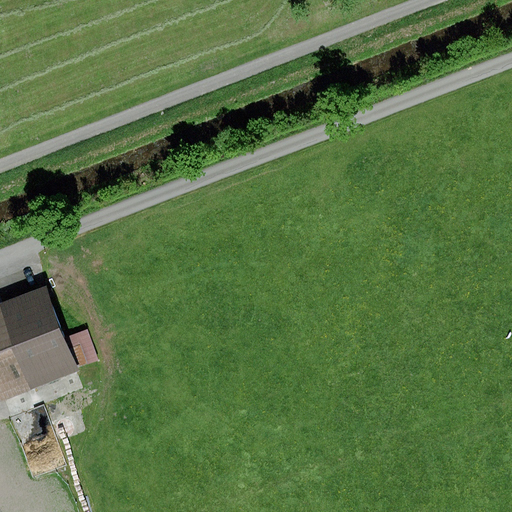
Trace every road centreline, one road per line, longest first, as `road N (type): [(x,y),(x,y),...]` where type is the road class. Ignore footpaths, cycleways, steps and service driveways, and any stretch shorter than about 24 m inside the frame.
road 1 (track): [(0,258),(511,60)]
road 2 (residential): [(430,0),(0,167)]
